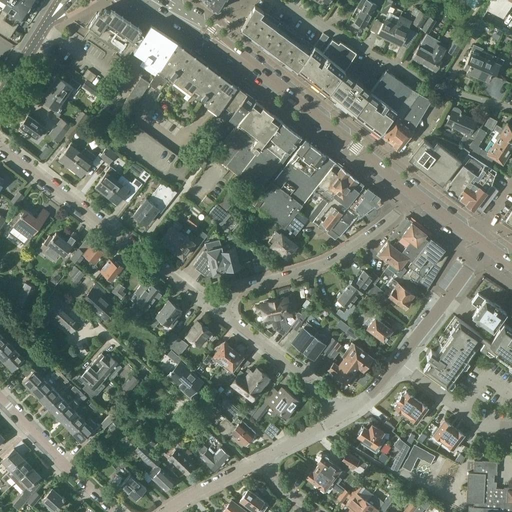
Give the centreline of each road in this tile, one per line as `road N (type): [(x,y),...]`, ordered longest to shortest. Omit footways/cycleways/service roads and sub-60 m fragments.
road 1 (secondary): [(413,193),(156,0)]
road 2 (residential): [(218,309),(0,143)]
road 3 (residential): [(511,109),(434,85),(282,0)]
road 4 (residential): [(413,193),(374,231),(305,271),(232,291),(218,309)]
road 5 (unknown): [(261,459),(93,318)]
road 6 (residential): [(346,410),(371,394),(469,268),(478,244)]
road 7 (residential): [(346,410),(218,309)]
road 8 (residential): [(0,399),(113,511)]
